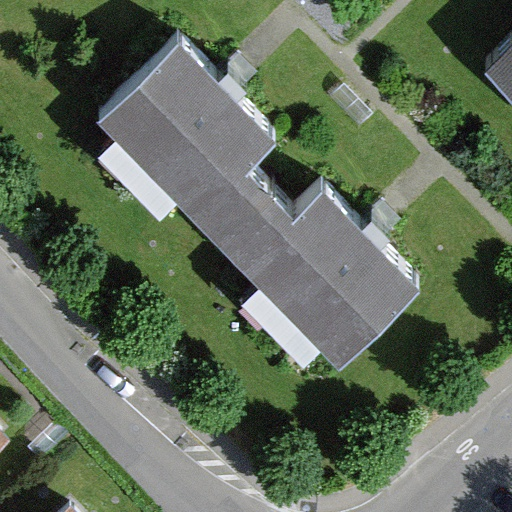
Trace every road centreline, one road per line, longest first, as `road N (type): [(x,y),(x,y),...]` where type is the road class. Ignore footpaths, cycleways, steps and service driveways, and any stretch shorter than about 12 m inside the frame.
road 1 (residential): [(0,282),(217,511)]
road 2 (residential): [(420,511),(511,429)]
